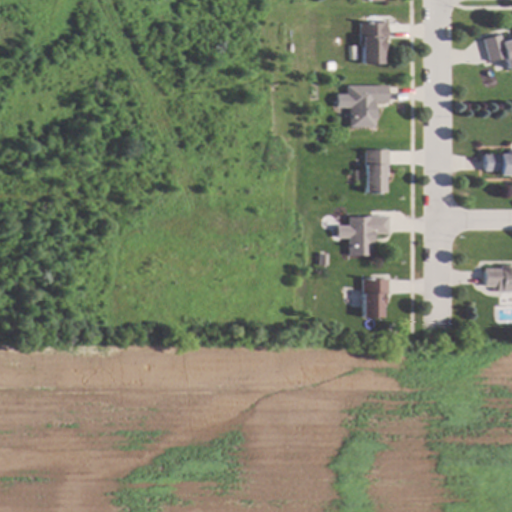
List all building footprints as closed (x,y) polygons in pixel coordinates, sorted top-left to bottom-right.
[(383,27),(383,37),(383,40),(381,40),(381,52),(379,52),(380,63),(358,64),(358,48),(357,46),(356,23),(383,23),(383,27)] [(511,67),(505,69),(502,58),(485,62),(485,61),(479,39),(481,39),(497,35),(499,42),(511,38),(511,67)] [(384,87),(384,101),(384,103),(372,103),(372,118),(370,118),(370,127),(346,128),(346,107),(343,107),(343,87),(384,86),(384,87)] [(384,152),(384,165),(384,166),(381,166),(381,191),(361,191),(361,150),(384,150),(384,152)] [(511,175),(496,175),(495,171),(480,171),(480,170),(480,156),(480,154),(511,154),(511,175)] [(382,216),(385,217),(384,233),(384,234),(369,233),(369,245),(367,245),(367,256),(344,256),(345,215),(382,216)] [(324,254),(324,266),(315,266),(315,253),(324,254)] [(510,268),(511,268),(511,292),(497,292),(494,292),(494,287),(481,287),(481,272),(481,269),(498,269),(498,265),(510,265),(510,268)] [(385,294),(380,294),(380,305),(378,305),(378,318),(358,317),(358,294),(358,279),(385,279),(385,294)]
